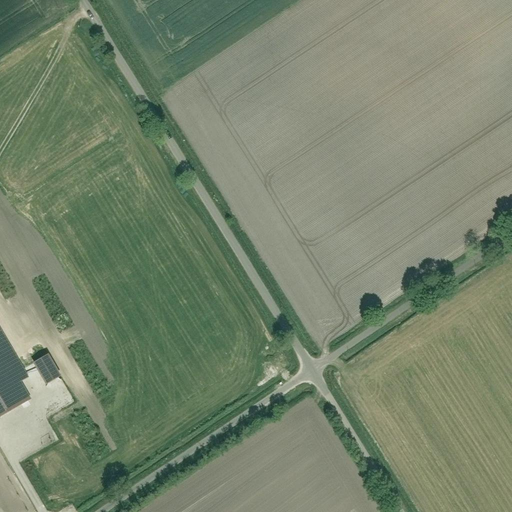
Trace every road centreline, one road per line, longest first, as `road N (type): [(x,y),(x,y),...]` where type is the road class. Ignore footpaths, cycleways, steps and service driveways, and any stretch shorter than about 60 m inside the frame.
road 1 (unclassified): [(81,0),(312,372)]
road 2 (unclassified): [(104,511),(312,372)]
road 3 (unclassified): [(312,372),(511,239)]
road 4 (unclassified): [(312,372),(398,511)]
